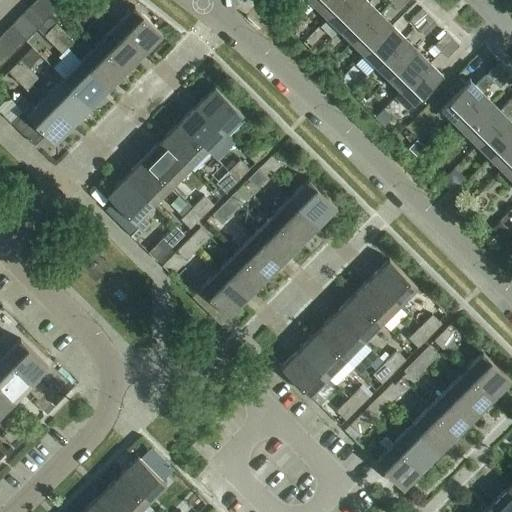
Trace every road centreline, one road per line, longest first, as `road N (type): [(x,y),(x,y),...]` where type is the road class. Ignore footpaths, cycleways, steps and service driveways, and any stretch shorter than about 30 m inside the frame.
road 1 (unclassified): [(204,6),(290,79),(511,301)]
road 2 (residential): [(111,370),(213,368),(272,416)]
road 3 (residential): [(111,370),(102,425),(15,511)]
road 4 (residential): [(0,246),(94,337),(111,370)]
road 5 (residential): [(272,416),(341,482),(313,511)]
